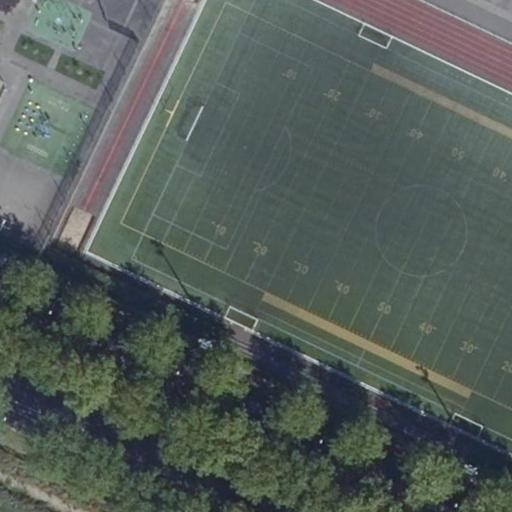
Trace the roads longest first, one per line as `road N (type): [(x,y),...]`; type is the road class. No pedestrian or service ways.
road 1 (primary): [(442,511),(0,300)]
road 2 (primary): [(0,378),(273,511)]
